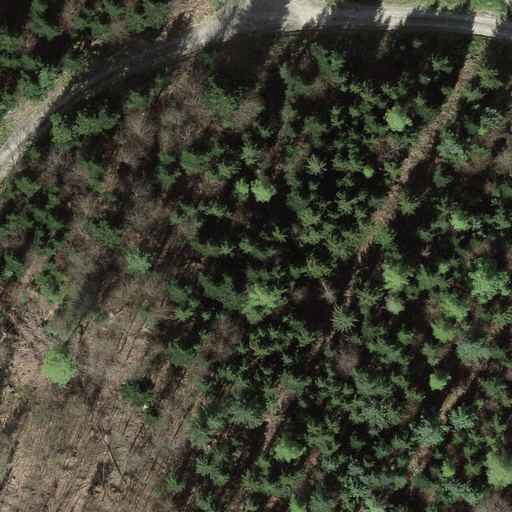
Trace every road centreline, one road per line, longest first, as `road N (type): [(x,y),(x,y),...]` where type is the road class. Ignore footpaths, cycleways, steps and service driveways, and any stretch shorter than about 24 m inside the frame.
road 1 (track): [(263,10),(86,88),(0,167)]
road 2 (track): [(511,31),(263,10),(263,0)]
